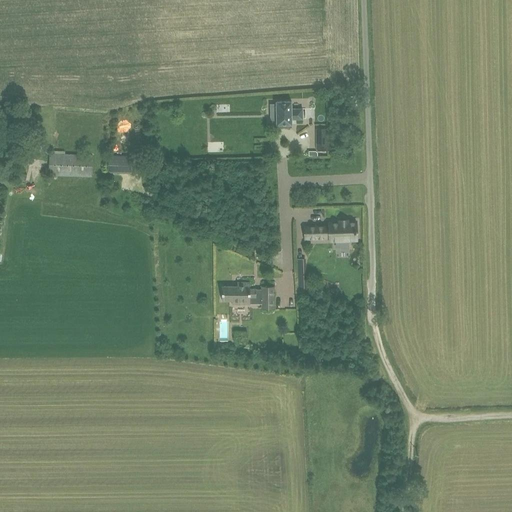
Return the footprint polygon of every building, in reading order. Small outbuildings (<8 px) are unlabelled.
[(291,123),(291,118),(302,118),(302,107),(291,108),(291,100),(276,100),(276,123),(291,123)] [(239,105),(230,105),(230,119),(239,119),(239,105)] [(317,149),(328,149),(328,138),(316,138),(317,149)] [(108,168),(129,168),(129,153),(108,152),(108,168)] [(92,156),(50,155),(49,175),(91,176),(92,156)] [(304,226),(305,239),(329,238),(329,241),(357,240),(356,222),(348,222),(348,221),(339,222),(328,223),(328,225),(304,226)] [(250,297),(256,297),(256,289),(250,289),(250,282),(237,282),(237,286),(222,286),(222,300),(232,300),(232,304),(250,304),(250,297)] [(262,308),(272,308),(272,297),(274,297),(274,285),(262,285),(262,308)]
